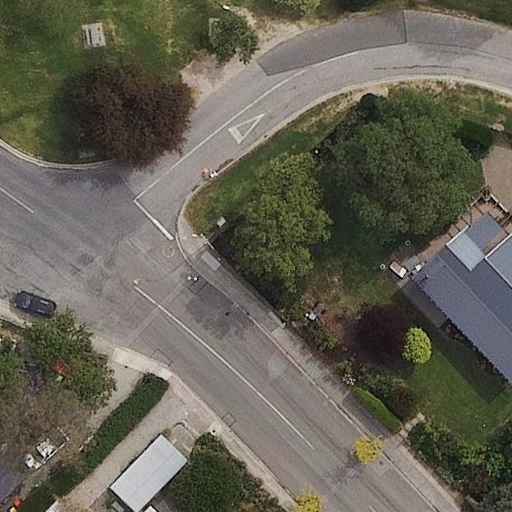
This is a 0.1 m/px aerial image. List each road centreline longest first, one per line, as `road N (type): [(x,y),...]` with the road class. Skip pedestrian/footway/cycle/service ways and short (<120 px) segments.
road 1 (residential): [(82,245),(302,71),(405,40),(511,56)]
road 2 (secondary): [(375,511),(220,356),(82,245)]
